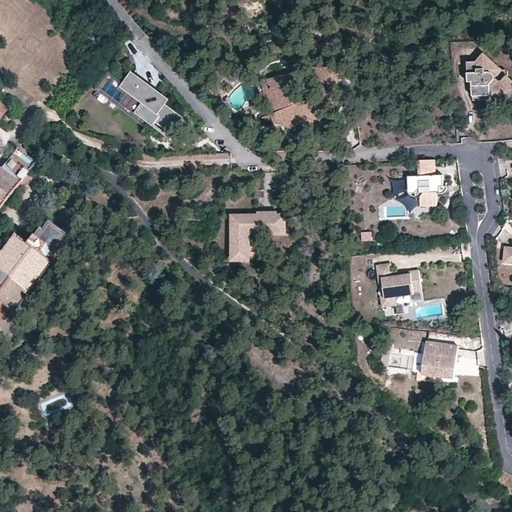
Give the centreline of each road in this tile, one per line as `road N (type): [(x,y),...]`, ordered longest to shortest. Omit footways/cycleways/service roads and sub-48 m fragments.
road 1 (residential): [(465,149),(251,159),(111,0)]
road 2 (residential): [(477,250),(505,433)]
